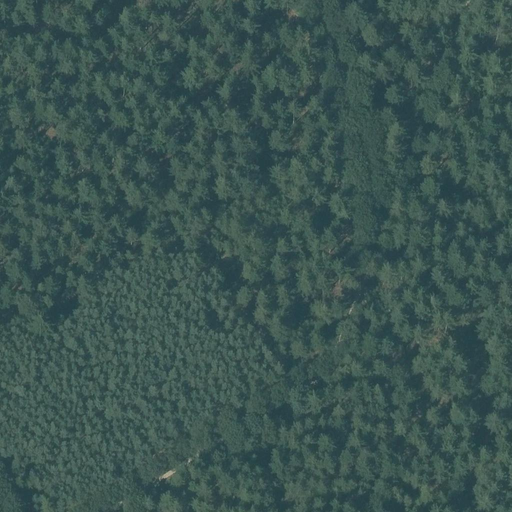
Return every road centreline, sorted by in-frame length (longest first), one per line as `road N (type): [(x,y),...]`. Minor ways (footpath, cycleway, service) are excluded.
road 1 (track): [(93,511),(326,361),(357,288)]
road 2 (track): [(375,239),(462,0)]
road 3 (track): [(472,511),(441,435),(357,288)]
road 4 (track): [(375,239),(353,119),(314,0)]
